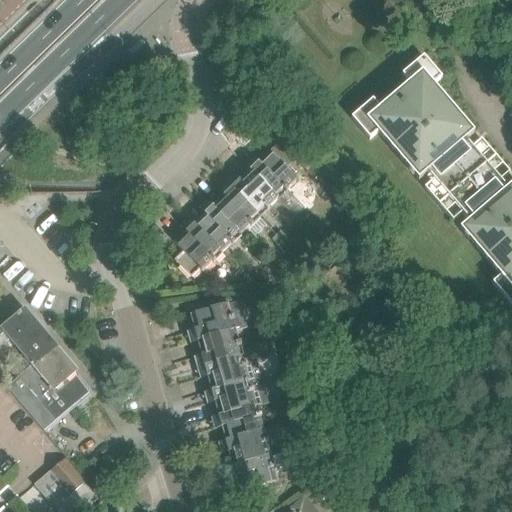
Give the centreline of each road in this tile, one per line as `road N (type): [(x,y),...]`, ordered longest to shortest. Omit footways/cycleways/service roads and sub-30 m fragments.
road 1 (residential): [(118,273),(112,238),(121,207),(197,131),(183,32),(197,0)]
road 2 (residential): [(187,511),(118,273)]
road 3 (primary): [(0,117),(122,0)]
road 4 (residential): [(0,222),(54,275),(89,283),(118,273)]
road 5 (primary): [(86,0),(0,84)]
